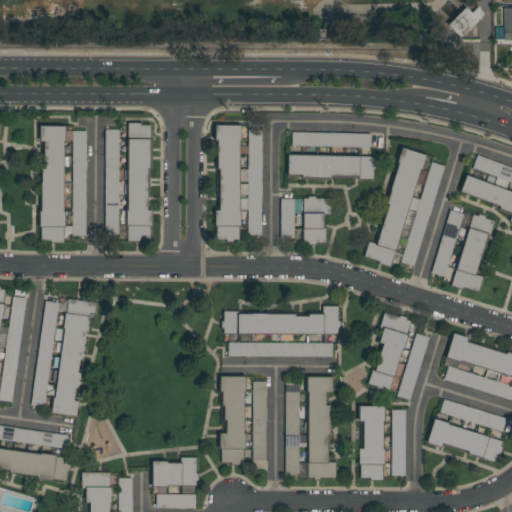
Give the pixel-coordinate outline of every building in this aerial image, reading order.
[(487,14),(461,39),(449,27),(452,25),(450,23),(456,16),(466,6),(471,12),(478,5),(487,14)] [(511,7),(502,8),(502,28),(495,28),(495,41),(511,40),(511,7)] [(147,123),(147,210),(149,210),(149,241),(126,241),(126,123),(147,123)] [(237,125),(238,241),(214,241),(214,210),(216,210),(215,125),(237,125)] [(62,126),(62,241),(40,241),(40,140),(38,140),(38,126),(62,126)] [(246,235),(246,128),(259,128),(259,235),(246,235)] [(104,129),(117,129),(117,234),(103,234),(104,129)] [(85,131),(84,236),(70,236),(71,131),(85,131)] [(290,145),(290,132),(368,133),(368,146),(290,145)] [(390,265),(362,258),(366,241),(375,244),(399,148),(422,154),(411,197),(419,199),(429,162),(440,165),(414,267),(400,263),(413,210),(405,208),(390,265)] [(511,168),(511,182),(469,167),(474,154),(511,168)] [(371,156),(371,178),(286,177),(286,155),(371,156)] [(511,222),(508,221),(511,210),(458,194),(463,177),(511,191),(511,222)] [(279,198),(329,198),(329,214),(322,214),(322,243),(301,243),(301,213),(292,213),(292,239),(279,239),(279,198)] [(431,274),(446,210),(459,213),(444,277),(431,274)] [(450,285),(470,213),(490,219),(474,275),(480,277),(476,292),(450,285)] [(23,298),(12,402),(0,401),(0,374),(3,347),(0,346),(0,337),(1,328),(7,328),(11,296),(23,298)] [(51,413),(62,312),(54,311),(45,390),(33,389),(43,300),(63,303),(64,299),(88,302),(77,400),(76,400),(74,416),(51,413)] [(337,334),(220,334),(220,313),(320,314),(320,306),(337,306),(337,334)] [(387,392),(367,385),(379,344),(376,343),(381,327),(378,326),(382,312),(409,320),(387,392)] [(395,396),(413,333),(426,337),(408,400),(395,396)] [(511,354),(511,377),(444,358),(451,333),(466,337),(464,342),(511,354)] [(330,356),(226,356),(226,343),(330,342),(330,356)] [(242,376),(242,464),(218,464),(218,433),(220,433),(220,376),(242,376)] [(305,478),(306,376),(330,376),(330,392),(324,392),(324,404),(327,404),(326,462),(333,462),(333,478),(305,478)] [(265,381),(264,460),(250,460),(251,381),(265,381)] [(283,391),(297,390),(297,432),(284,432),(283,391)] [(505,418),(501,429),(438,411),(441,400),(505,418)] [(381,406),(381,479),(357,479),(357,448),(360,448),(360,420),(356,420),(356,406),(381,406)] [(404,409),(403,476),(389,475),(390,409),(404,409)] [(501,440),(495,461),(440,446),(439,448),(425,443),(431,420),(501,440)] [(0,448),(69,457),(66,480),(0,471),(0,448)] [(150,462),(181,462),(181,458),(194,457),(195,485),(151,486),(150,462)] [(107,474),(107,487),(110,487),(110,502),(108,502),(108,511),(89,511),(89,502),(85,502),(85,487),(81,487),(81,474),(107,474)] [(131,478),(130,511),(117,511),(117,478),(131,478)]
